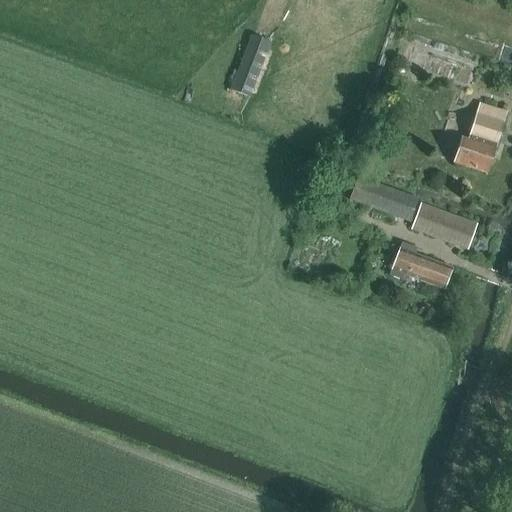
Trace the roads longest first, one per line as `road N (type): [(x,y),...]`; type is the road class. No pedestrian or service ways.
road 1 (track): [(511,334),(481,402),(448,511)]
road 2 (unclassified): [(492,511),(511,386)]
